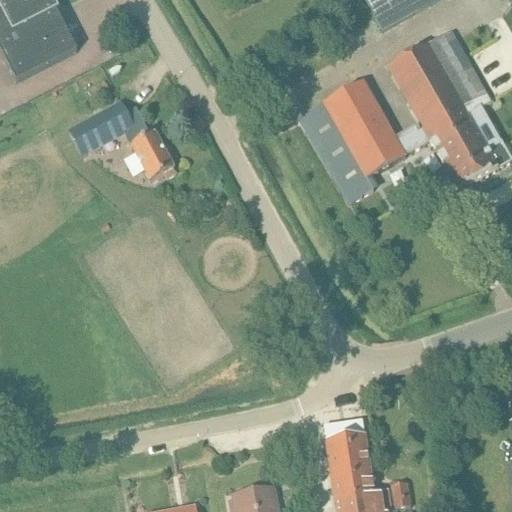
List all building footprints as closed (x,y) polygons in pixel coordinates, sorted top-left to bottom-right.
[(16,0),(0,8),(0,57),(15,86),(76,54),(73,48),(70,50),(61,34),(62,34),(61,32),(60,33),(51,15),(51,14),(51,13),(50,14),(43,0),(16,0)] [(362,0),(382,34),(443,0),(362,0)] [(451,37),(388,72),(419,127),(430,146),(440,162),(449,178),(459,196),(481,183),(511,165),(511,163),(502,146),(500,147),(488,154),(483,146),(476,134),(465,115),(482,105),(475,94),(481,90),(451,37)] [(396,143),(362,85),(300,122),(350,208),(373,194),(367,183),(406,160),(396,143)] [(124,138),(131,149),(130,149),(149,186),(175,172),(155,136),(149,139),(141,122),(131,128),(121,108),(68,136),(81,162),(124,138)] [(374,498),(365,439),(326,445),(335,511),(388,511),(386,497),(374,498)] [(407,511),(404,490),(390,492),(393,511),(407,511)] [(278,511),(275,491),(230,499),(231,504),(228,505),(228,511),(278,511)]
